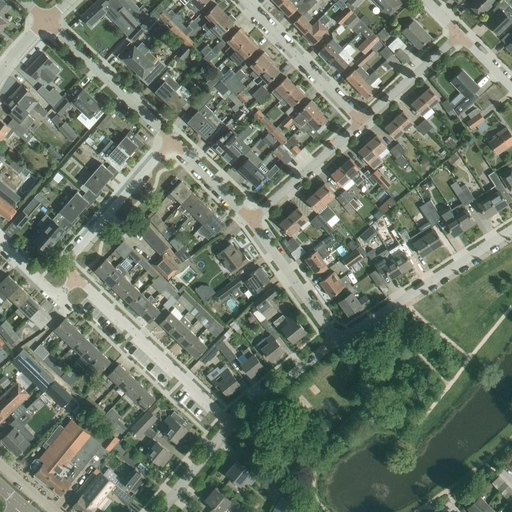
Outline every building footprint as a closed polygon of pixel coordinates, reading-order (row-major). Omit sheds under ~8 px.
[(141,26),(141,25),(118,0),(108,0),(107,1),(105,0),(99,0),(82,17),(90,26),(107,11),(103,7),(108,3),(121,17),(117,21),(129,33),(139,24),(141,26)] [(118,0),(141,25),(150,16),(146,12),(147,11),(143,6),(139,9),(130,0),(118,0)] [(190,0),(187,4),(191,8),(195,13),(199,9),(204,4),(204,5),(206,3),(205,3),(208,0),(190,0)] [(283,0),(278,5),(289,16),(296,9),(297,8),(296,8),(300,4),(303,8),(310,0),(300,0),(299,1),(297,0),(283,0)] [(314,0),(310,0),(303,8),(306,11),(307,11),(317,2),(314,0)] [(355,8),(363,0),(349,0),(346,4),(351,9),(354,7),(355,8)] [(374,0),(383,9),(382,11),(387,17),(395,10),(402,3),(399,0),(374,0)] [(474,0),(470,5),(479,15),(485,9),(487,11),(492,6),(490,4),(494,0),(474,0)] [(496,14),(487,23),(498,35),(506,28),(511,21),(511,20),(511,8),(510,6),(503,0),(502,0),(492,10),(496,14)] [(205,24),(202,27),(206,31),(211,27),(225,14),(217,6),(217,5),(217,4),(212,9),(211,9),(210,10),(210,11),(205,16),(209,20),(205,24)] [(171,19),(160,7),(155,12),(158,15),(157,16),(163,22),(165,24),(166,23),(167,23),(171,19)] [(353,12),(348,7),(336,19),(341,24),(344,20),(345,21),(353,12)] [(301,15),(293,23),(304,33),(317,21),(307,11),(306,11),(302,15),(301,15)] [(360,32),(366,26),(353,12),(345,21),(352,28),(358,34),(360,32)] [(171,19),(167,23),(174,31),(178,26),(175,23),(180,19),(176,14),(171,19)] [(227,28),(228,29),(229,27),(236,20),(231,14),(228,17),(225,14),(211,27),(219,36),(227,28)] [(311,46),(314,44),(323,36),(321,35),(328,29),(324,25),(329,20),(324,14),(317,21),(304,33),(308,38),(306,40),(311,46)] [(402,32),(419,49),(430,38),(414,21),(402,32)] [(133,42),(144,30),(140,26),(134,31),(128,37),(133,42)] [(365,53),(378,41),(380,39),(366,26),(360,32),(367,39),(359,47),(365,53)] [(384,28),(378,34),(384,40),(390,34),(384,28)] [(229,56),(230,55),(247,39),(246,37),(245,38),(243,36),(245,34),(240,29),(234,35),(233,34),(232,36),(227,41),(231,45),(225,51),(229,56)] [(511,32),(509,35),(508,34),(501,40),(511,51),(511,50),(511,32)] [(189,49),(190,47),(194,43),(198,39),(195,35),(191,39),(187,35),(183,40),(187,44),(186,46),(188,48),(189,49)] [(230,55),(230,56),(238,64),(244,59),(249,54),(250,55),(251,53),(258,46),(254,41),(251,41),(250,40),(251,38),(250,37),(247,39),(230,55)] [(330,61),(343,49),(333,39),(329,43),(328,42),(320,50),(321,51),(319,54),(327,64),(330,61)] [(378,41),(365,53),(365,54),(360,59),(364,64),(383,46),(378,41)] [(140,44),(136,48),(130,43),(117,57),(118,57),(122,60),(124,58),(133,67),(148,51),(147,50),(140,44)] [(201,50),(200,52),(205,56),(212,49),(207,45),(201,50)] [(178,54),(174,58),(178,62),(182,58),(183,60),(191,52),(192,52),(188,48),(186,46),(177,54),(178,54)] [(205,56),(202,59),(207,64),(210,61),(211,60),(220,51),(219,51),(215,46),(212,49),(205,56)] [(341,72),(348,65),(349,64),(348,63),(352,59),(343,49),(330,61),(341,72)] [(395,54),(403,62),(404,63),(409,58),(400,49),(395,54)] [(149,51),(148,51),(133,67),(138,71),(137,73),(142,77),(140,78),(146,83),(164,64),(157,57),(156,58),(149,51)] [(251,65),(255,70),(250,73),(255,78),(270,64),(273,61),(271,59),(270,60),(269,59),(269,57),(264,52),(257,59),(256,59),(255,60),(255,61),(251,65)] [(41,75),(49,82),(55,75),(47,68),(53,62),(43,53),(26,71),(36,80),(41,75)] [(386,60),(395,69),(401,64),(392,54),(386,60)] [(270,64),(255,78),(253,80),(257,84),(263,79),(268,83),(273,78),(273,79),(274,77),(279,72),(278,72),(270,64)] [(346,77),(357,88),(370,76),(360,66),(355,71),(354,70),(346,77)] [(225,83),(235,74),(230,69),(224,75),(217,68),(214,71),(212,72),(215,75),(214,75),(220,81),(220,80),(224,84),(225,83)] [(237,96),(241,91),(235,85),(245,75),(240,69),(235,74),(225,83),(230,88),(228,89),(236,97),(237,96)] [(155,92),(166,102),(176,91),(180,86),(169,76),(171,74),(167,70),(156,82),(160,86),(155,92)] [(374,71),(370,76),(357,88),(367,99),(375,91),(370,86),(379,77),(374,71)] [(468,99),(479,88),(472,81),(471,81),(462,72),(463,71),(462,71),(451,82),(468,99)] [(275,88),(272,92),(280,101),(284,97),(295,87),(287,78),(287,77),(282,82),(281,82),(280,83),(280,84),(275,88)] [(220,81),(211,89),(196,104),(200,109),(219,91),(223,95),(228,90),(220,81)] [(262,85),(252,95),(257,100),(267,90),(262,85)] [(14,118),(13,119),(26,130),(35,120),(27,114),(33,107),(44,117),(48,112),(43,108),(44,107),(39,102),(33,96),(22,86),(6,104),(21,117),(17,121),(14,118)] [(284,106),(288,102),(292,106),(297,101),(298,102),(299,100),(305,94),(300,88),(298,90),(296,88),(297,88),(295,86),(284,97),(280,101),(284,106)] [(50,102),(58,93),(53,88),(45,97),(50,102)] [(440,99),(436,95),(429,88),(420,96),(431,107),(440,99)] [(83,90),(76,97),(72,102),(90,118),(101,107),(83,90)] [(267,90),(257,100),(262,105),(265,101),(272,95),(267,90)] [(186,101),(176,91),(166,102),(177,112),(182,107),(186,110),(197,98),(193,94),(186,101)] [(241,91),(237,96),(244,103),(248,99),(241,91)] [(431,107),(420,96),(411,104),(421,116),(431,107)] [(63,97),(53,108),(61,116),(71,104),(63,97)] [(453,108),(453,109),(456,114),(458,117),(471,105),(463,98),(453,108)] [(300,114),(296,118),(300,122),(296,126),(299,129),(318,111),(315,108),(317,106),(311,100),(310,102),(305,106),(303,107),(304,108),(299,113),(300,114)] [(453,109),(453,108),(447,100),(441,103),(447,112),(451,118),(456,114),(453,109)] [(246,114),(249,111),(244,105),(240,109),(246,114)] [(472,119),(467,123),(471,129),(484,119),(476,108),(468,114),(472,119)] [(206,109),(202,114),(198,110),(193,116),(192,115),(191,117),(192,117),(187,122),(188,122),(197,130),(212,114),(206,109)] [(318,111),(299,129),(304,134),(312,126),(316,130),(327,119),(326,119),(318,111)] [(413,123),(410,119),(403,111),(394,119),(404,131),(413,123)] [(213,113),(212,114),(197,130),(205,138),(205,139),(208,136),(211,140),(225,125),(213,113)] [(97,127),(102,132),(113,119),(108,114),(97,127)] [(264,116),(259,121),(266,129),(272,123),(264,116)] [(277,128),(271,134),(277,140),(282,134),(281,133),(282,131),(285,128),(285,129),(294,121),(290,116),(281,124),(277,128)] [(0,118),(0,141),(4,136),(8,138),(14,131),(18,135),(19,136),(34,149),(40,142),(26,130),(13,119),(8,125),(0,118)] [(214,145),(222,153),(238,137),(230,129),(236,122),(231,118),(225,125),(211,140),(215,143),(212,146),(213,146),(214,145)] [(404,131),(394,119),(384,128),(395,139),(404,131)] [(425,119),(421,122),(429,131),(433,127),(425,119)] [(59,128),(58,129),(71,142),(78,135),(65,122),(59,128)] [(423,135),(429,131),(421,122),(416,127),(423,135)] [(245,155),(237,147),(253,130),(249,126),(242,133),(238,137),(222,153),(231,161),(230,162),(230,163),(233,160),(237,164),(238,162),(245,155)] [(489,142),(491,146),(497,154),(511,143),(511,135),(506,127),(493,137),(494,139),(489,142)] [(129,131),(117,146),(129,156),(137,146),(139,148),(143,144),(144,144),(129,131)] [(371,137),(366,141),(368,143),(367,143),(378,155),(387,147),(376,135),(372,138),(371,137)] [(289,139),(283,144),(290,150),(295,145),(298,142),(292,136),(289,139)] [(94,142),(88,137),(84,142),(90,147),(94,142)] [(474,144),(471,138),(465,142),(469,147),(474,144)] [(383,161),(378,155),(367,143),(363,147),(362,145),(357,149),(359,150),(358,151),(374,170),(383,161)] [(406,151),(399,143),(394,147),(401,155),(406,151)] [(282,145),(281,144),(272,152),(279,159),(288,151),(282,145)] [(295,145),(290,150),(295,156),(300,151),(295,145)] [(102,157),(110,164),(119,172),(123,167),(120,165),(129,156),(117,146),(108,156),(105,153),(102,157)] [(408,162),(401,155),(394,147),(390,151),(397,159),(395,160),(402,168),(408,162)] [(18,155),(10,149),(6,154),(19,165),(22,161),(17,157),(18,155)] [(250,149),(245,155),(238,162),(242,165),(238,170),(239,169),(248,177),(261,163),(262,161),(250,149)] [(363,174),(350,158),(345,162),(344,160),(340,164),(341,166),(340,167),(351,179),(358,186),(366,178),(373,186),(378,182),(371,174),(368,170),(363,174)] [(269,171),(261,163),(248,177),(256,185),(255,186),(256,186),(266,176),(269,179),(279,169),(275,165),(269,171)] [(93,174),(104,184),(112,174),(115,176),(119,172),(110,164),(106,169),(101,164),(93,174)] [(351,179),(340,167),(331,175),(342,187),(351,179)] [(391,185),(377,169),(371,174),(378,182),(386,190),(391,185)] [(511,189),(511,170),(511,169),(500,176),(510,191),(511,189)] [(63,177),(58,172),(52,178),(58,183),(63,177)] [(494,172),(488,175),(493,183),(499,180),(494,172)] [(84,183),(80,188),(86,193),(94,200),(98,195),(96,193),(100,189),(104,184),(93,174),(84,183)] [(23,199),(0,180),(0,196),(15,208),(23,199)] [(176,199),(181,204),(192,192),(181,181),(167,196),(173,202),(176,199)] [(500,182),(485,192),(497,210),(503,206),(503,207),(507,204),(499,191),(504,188),(500,182)] [(335,195),(331,191),(324,184),(315,192),(326,203),(335,195)] [(463,192),(470,202),(475,199),(486,217),(491,215),(491,214),(497,210),(485,192),(475,199),(465,184),(460,188),(463,192)] [(346,190),(341,194),(348,202),(350,204),(354,209),(355,208),(359,204),(355,200),(346,190)] [(94,200),(86,193),(82,197),(76,192),(68,202),(80,212),(88,202),(90,205),(94,200)] [(203,203),(192,192),(181,204),(187,209),(183,213),(189,218),(192,214),(203,203)] [(335,214),(326,203),(315,192),(306,200),(316,212),(317,211),(319,214),(315,218),(322,226),(327,232),(332,228),(327,222),(335,214)] [(462,202),(451,209),(464,229),(470,225),(470,226),(475,223),(465,208),(466,208),(464,206),(470,202),(463,192),(460,193),(457,195),(462,202)] [(341,194),(336,198),(347,210),(351,215),(356,211),(354,209),(350,204),(348,202),(341,194)] [(0,213),(9,220),(16,211),(0,198),(0,213)] [(458,233),(464,229),(451,209),(441,216),(430,200),(425,203),(431,212),(438,223),(442,220),(445,224),(445,223),(454,236),(458,233)] [(71,222),(80,212),(68,202),(56,216),(70,228),(74,224),(71,222)] [(203,203),(192,214),(203,225),(214,213),(203,203)] [(298,207),(289,215),(299,227),(308,219),(298,207)] [(157,212),(154,209),(147,217),(157,228),(163,222),(160,218),(162,217),(157,212)] [(19,230),(29,219),(22,212),(12,224),(19,230)] [(438,223),(431,212),(426,216),(433,226),(438,223)] [(225,224),(214,213),(203,225),(198,230),(208,239),(212,235),(213,236),(225,224)] [(44,230),(55,240),(63,231),(66,233),(70,228),(56,216),(52,221),(45,215),(36,225),(43,231),(44,230)] [(290,235),(299,227),(289,215),(279,224),(290,235)] [(317,230),(322,226),(315,218),(310,222),(317,230)] [(140,233),(148,225),(144,220),(136,229),(140,233)] [(163,222),(157,228),(167,239),(172,234),(175,231),(171,227),(169,228),(163,222)] [(152,230),(151,228),(148,225),(140,233),(144,238),(152,230)] [(406,243),(399,232),(395,226),(386,232),(391,239),(394,236),(400,247),(406,243)] [(411,240),(413,243),(422,256),(426,254),(426,253),(432,249),(424,236),(421,231),(410,238),(404,229),(399,232),(406,243),(411,240)] [(44,230),(43,231),(35,240),(40,245),(37,249),(46,257),(46,256),(49,252),(47,250),(55,240),(44,230)] [(148,242),(157,234),(152,230),(144,238),(148,242)] [(443,243),(437,235),(434,230),(424,236),(432,249),(438,245),(438,246),(443,243)] [(152,247),(161,239),(157,234),(148,242),(152,247)] [(336,239),(332,234),(322,241),(326,247),(336,239)] [(169,242),(173,246),(177,251),(184,245),(176,236),(169,242)] [(295,250),(300,246),(293,237),(288,242),(295,250)] [(156,251),(165,244),(161,239),(152,247),(156,251)] [(120,245),(129,254),(132,250),(123,242),(120,245)] [(160,256),(161,255),(168,248),(165,244),(156,251),(160,256)] [(184,245),(177,251),(181,255),(186,251),(187,249),(184,245)] [(230,245),(223,251),(217,255),(230,272),(231,272),(232,273),(249,261),(244,255),(241,258),(230,245)] [(328,268),(326,264),(322,259),(329,255),(323,246),(306,259),(315,272),(316,271),(319,276),(328,268)] [(365,251),(361,246),(343,260),(349,268),(363,257),(367,254),(365,251)] [(132,250),(129,254),(134,259),(133,260),(137,264),(138,262),(141,259),(132,250)] [(412,265),(407,257),(403,251),(393,258),(401,271),(407,267),(408,268),(412,265)] [(163,255),(153,266),(169,281),(179,271),(163,255)] [(401,271),(393,258),(382,265),(391,278),(396,276),(395,275),(401,271)] [(115,268),(106,260),(106,259),(95,270),(104,279),(115,268)] [(141,259),(138,262),(147,271),(150,268),(149,267),(141,259)] [(110,284),(113,288),(124,277),(128,272),(119,264),(115,268),(104,279),(106,281),(104,283),(105,283),(108,286),(110,284)] [(147,271),(156,280),(159,277),(150,268),(147,271)] [(269,281),(264,275),(266,274),(262,268),(261,268),(260,269),(259,268),(249,275),(251,277),(244,282),(254,294),(261,289),(260,289),(260,288),(269,281)] [(383,281),(375,270),(370,273),(378,284),(383,281)] [(334,272),(328,276),(320,282),(331,297),(341,290),(341,289),(350,282),(345,276),(339,280),(334,272)] [(8,297),(19,286),(8,275),(0,283),(0,297),(4,301),(8,297)] [(124,277),(113,288),(122,296),(133,285),(129,282),(124,277)] [(159,277),(156,280),(162,286),(164,288),(167,285),(159,277)] [(182,291),(187,286),(176,277),(172,283),(182,291)] [(224,288),(228,294),(243,283),(238,277),(224,288)] [(133,285),(122,296),(131,305),(142,294),(133,285)] [(164,288),(172,296),(163,305),(167,310),(180,297),(177,294),(167,285),(164,288)] [(19,286),(8,297),(19,307),(30,296),(19,286)] [(272,288),(264,294),(253,302),(263,315),(273,307),(268,301),(277,294),(272,288)] [(197,304),(187,295),(184,292),(182,295),(185,298),(184,298),(193,307),(197,304)] [(371,303),(366,296),(358,301),(352,293),(339,302),(348,315),(359,308),(360,310),(371,303)] [(131,305),(140,314),(154,299),(151,295),(147,299),(142,294),(131,305)] [(30,296),(19,307),(16,311),(20,315),(23,311),(30,318),(41,307),(30,296)] [(151,302),(140,314),(149,323),(154,318),(160,311),(153,304),(151,302)] [(193,307),(202,316),(206,312),(197,304),(193,307)] [(41,307),(30,318),(41,329),(52,317),(41,307)] [(160,323),(169,332),(184,317),(174,308),(160,323)] [(206,312),(202,316),(200,318),(208,326),(211,324),(214,321),(206,312)] [(306,332),(291,313),(285,318),(283,315),(274,322),(280,331),(283,329),(293,342),(306,332)] [(193,326),(184,317),(169,332),(178,341),(189,329),(193,326)] [(74,327),(65,319),(55,330),(64,339),(74,327)] [(266,319),(261,323),(268,332),(273,328),(266,319)] [(223,329),(214,321),(211,324),(220,333),(223,329)] [(73,347),(83,336),(74,327),(64,339),(73,347)] [(3,335),(7,340),(14,334),(10,329),(3,335)] [(178,341),(187,349),(198,338),(189,329),(178,341)] [(229,329),(215,344),(219,349),(220,349),(230,362),(236,357),(224,342),(232,333),(229,329)] [(11,344),(18,338),(14,334),(7,340),(11,344)] [(83,336),(73,347),(82,356),(92,344),(83,336)] [(261,348),(265,352),(271,360),(283,350),(272,336),(268,339),(266,337),(253,347),(257,352),(261,348)] [(207,347),(198,338),(187,349),(196,358),(207,347)] [(43,360),(47,357),(38,349),(42,345),(41,344),(34,351),(43,360)] [(82,356),(76,361),(85,370),(91,364),(101,353),(92,344),(82,356)] [(219,349),(215,344),(200,360),(205,364),(219,349)] [(241,364),(244,369),(251,376),(263,366),(253,354),(253,355),(248,348),(242,352),(243,354),(237,359),(241,364)] [(23,349),(14,358),(13,358),(6,364),(8,366),(15,360),(47,390),(55,380),(23,349)] [(96,373),(98,371),(100,373),(111,362),(101,353),(91,364),(84,371),(87,373),(96,373)] [(52,369),(55,365),(47,357),(43,360),(52,369)] [(108,375),(117,384),(128,373),(119,364),(108,375)] [(64,374),(55,365),(52,369),(61,377),(64,374)] [(239,385),(240,385),(227,368),(212,381),(220,390),(222,388),(228,395),(228,394),(239,385)] [(128,373),(117,384),(126,393),(137,381),(128,373)] [(61,377),(70,386),(73,382),(64,374),(61,377)] [(0,380),(0,381),(4,386),(11,381),(6,375),(0,380)] [(135,401),(146,390),(137,381),(126,393),(135,401)] [(0,422),(29,395),(17,382),(0,397),(0,422)] [(56,382),(45,392),(52,399),(54,397),(64,407),(73,398),(56,382)] [(70,386),(80,395),(83,391),(73,382),(70,386)] [(135,401),(144,410),(145,410),(155,399),(146,390),(135,401)] [(51,399),(44,392),(26,410),(32,417),(51,399)] [(89,397),(86,400),(94,408),(97,405),(89,397)] [(97,405),(94,408),(103,417),(106,414),(97,405)] [(106,414),(103,417),(112,425),(118,419),(121,416),(112,408),(106,414)] [(157,419),(153,416),(149,411),(140,420),(148,428),(157,419)] [(165,434),(172,439),(180,446),(187,436),(183,433),(186,429),(182,426),(186,421),(174,411),(170,416),(166,421),(171,426),(165,434)] [(118,419),(112,425),(122,435),(125,431),(128,429),(118,419)] [(89,461),(97,468),(120,440),(110,432),(101,444),(71,420),(64,428),(59,424),(45,442),(50,446),(40,458),(40,459),(39,461),(38,460),(36,460),(31,465),(32,468),(36,472),(34,475),(60,496),(71,484),(70,483),(89,461)] [(137,440),(140,437),(148,428),(140,420),(132,429),(118,443),(122,447),(122,446),(132,436),(137,440)] [(17,455),(24,448),(29,444),(14,428),(2,440),(4,439),(11,447),(10,448),(17,455)] [(147,455),(151,457),(158,464),(159,463),(162,466),(169,459),(165,456),(169,451),(158,442),(157,443),(152,438),(148,442),(154,447),(147,455)] [(121,458),(133,467),(139,460),(127,451),(121,458)] [(251,473),(237,462),(226,474),(240,485),(245,479),(250,483),(255,477),(258,479),(256,480),(269,491),(269,490),(278,498),(283,491),(255,468),(251,473)] [(124,492),(128,487),(135,492),(147,478),(136,469),(126,480),(121,477),(116,484),(115,484),(124,492)] [(98,476),(73,506),(79,511),(92,511),(97,507),(106,496),(111,489),(115,484),(116,484),(101,472),(98,476)] [(492,484),(497,488),(504,481),(500,477),(492,484)] [(505,497),(511,489),(508,486),(501,492),(505,497)] [(234,510),(239,504),(232,498),(230,501),(215,489),(206,500),(214,507),(212,509),(216,511),(221,511),(227,505),(234,510)] [(467,508),(471,511),(480,511),(488,504),(479,496),(467,508)] [(277,504),(272,511),(289,511),(290,511),(288,510),(292,504),(281,498),(277,504)]
